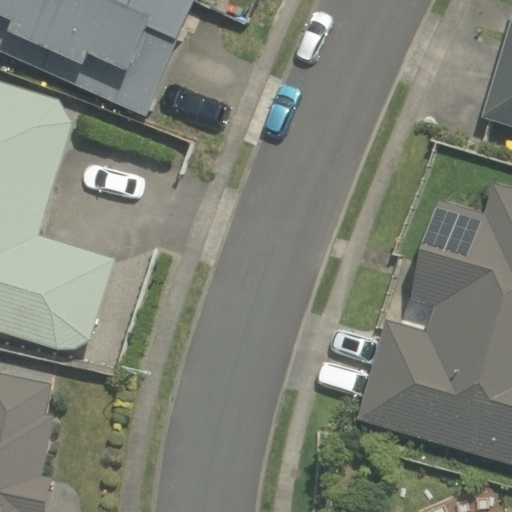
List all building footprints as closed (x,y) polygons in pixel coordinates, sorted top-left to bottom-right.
[(12,0),(0,28),(0,54),(151,122),(205,0),(12,0)] [(511,30),(486,133),(511,139),(511,30)] [(84,118),(0,99),(0,345),(94,367),(120,254),(56,240),(84,118)] [(511,191),(507,190),(499,221),(444,208),(419,316),(433,319),(427,344),(383,334),(360,429),(511,465),(511,191)] [(0,511),(53,511),(70,390),(0,379),(0,511)]
